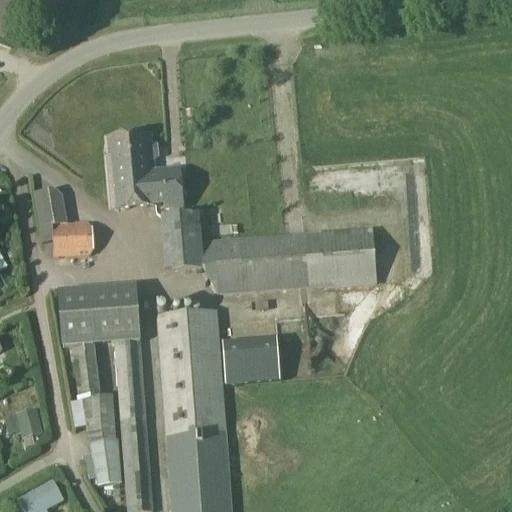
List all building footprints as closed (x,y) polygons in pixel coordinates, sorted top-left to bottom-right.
[(194,111),(186,112),(187,126),(195,126),(194,111)] [(109,159),(107,159),(111,212),(139,209),(137,174),(150,173),(149,164),(152,164),(157,159),(156,148),(151,146),(148,146),(148,136),(107,140),(109,159)] [(220,215),(264,210),(258,166),(257,167),(254,145),(213,150),(218,185),(216,185),(220,215)] [(178,171),(150,173),(137,174),(139,209),(164,207),(164,213),(169,213),(181,212),(178,171)] [(42,257),(87,256),(86,223),(59,224),(58,192),(40,192),(42,257)] [(169,219),(169,220),(161,221),(165,277),(202,273),(208,273),(206,247),(204,223),(197,223),(197,217),(182,218),(169,219)] [(231,228),(219,229),(219,239),(232,238),(232,237),(237,236),(237,228),(231,228)] [(370,233),(206,247),(208,273),(202,273),(218,298),(375,285),(370,233)] [(136,286),(59,291),(63,344),(70,344),(90,343),(117,341),(140,340),(136,286)] [(391,308),(377,361),(400,367),(414,314),(391,308)] [(226,440),(217,315),(158,320),(167,443),(226,440)] [(150,511),(140,340),(117,341),(127,511),(150,511)] [(224,394),(279,390),(276,348),(221,352),(224,394)] [(110,397),(81,399),(89,442),(113,440),(110,397)] [(35,412),(15,418),(22,443),(43,437),(35,412)] [(231,511),(226,440),(167,443),(172,511),(231,511)] [(22,511),(44,511),(46,511),(64,501),(54,482),(17,502),(22,511)]
